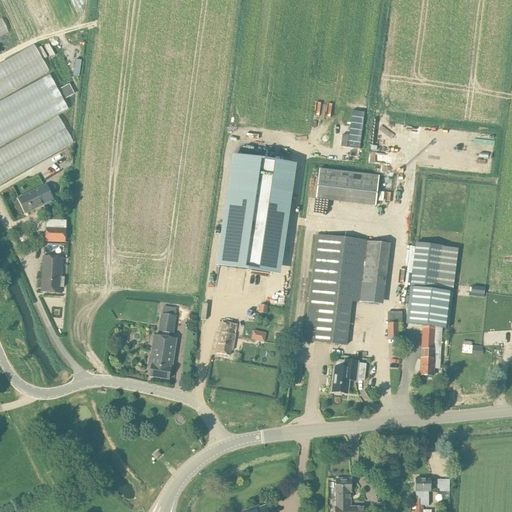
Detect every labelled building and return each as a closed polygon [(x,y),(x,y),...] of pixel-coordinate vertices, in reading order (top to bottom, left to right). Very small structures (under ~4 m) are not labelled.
[(75,58),(72,75),(79,76),(82,59),(75,58)] [(69,84),(60,88),(65,98),(74,93),(69,84)] [(314,158),(329,159),(330,153),(327,152),(327,149),(322,148),(322,154),(315,153),(314,158)] [(234,154),(218,267),(269,274),(285,161),(234,154)] [(379,176),(319,168),(316,199),(375,207),(379,176)] [(46,186),(19,199),(25,213),(45,203),(48,210),(56,206),(46,186)] [(47,218),(46,218),(45,242),(66,243),(66,219),(64,219),(64,214),(49,214),(47,216),(47,218)] [(322,343),(347,346),(352,302),(358,302),(383,305),(390,244),(366,241),(366,240),(316,234),(309,295),(304,340),(322,343)] [(422,326),(420,375),(433,376),(433,369),(440,369),(440,328),(449,329),(458,249),(445,247),(416,244),(410,288),(406,324),(422,326)] [(41,292),(61,293),(61,287),(64,287),(65,277),(62,277),(63,258),(43,256),(41,292)] [(469,287),(469,296),(483,297),(484,288),(469,287)] [(259,305),(258,313),(267,314),(268,306),(259,305)] [(150,377),(168,379),(170,368),(172,368),(176,339),(169,338),(169,333),(174,334),(176,316),(175,316),(176,308),(163,306),(162,314),(161,314),(158,332),(162,332),(161,337),(154,335),(149,366),(151,366),(150,377)] [(387,338),(399,338),(399,324),(402,324),(402,312),(387,312),(387,338)] [(218,344),(217,353),(233,356),(234,348),(243,349),(246,329),(220,325),(219,336),(218,336),(217,344),(218,344)] [(265,334),(253,331),(251,341),(263,343),(265,334)] [(483,346),(472,345),(471,354),(482,355),(483,346)] [(334,394),(339,394),(340,393),(347,394),(349,380),(355,381),(355,379),(364,380),(366,364),(357,363),(357,362),(344,361),(344,368),(334,367),(334,369),(333,370),(332,373),(334,374),(332,392),(334,392),(334,394)] [(300,365),(293,364),(290,383),(298,384),(300,365)] [(412,511),(411,511),(423,511),(423,505),(429,505),(429,491),(431,491),(431,478),(415,478),(415,499),(415,511),(412,511)] [(334,511),(364,511),(365,507),(349,507),(349,499),(350,499),(350,492),(351,492),(351,479),(336,479),(335,507),(334,511)]
